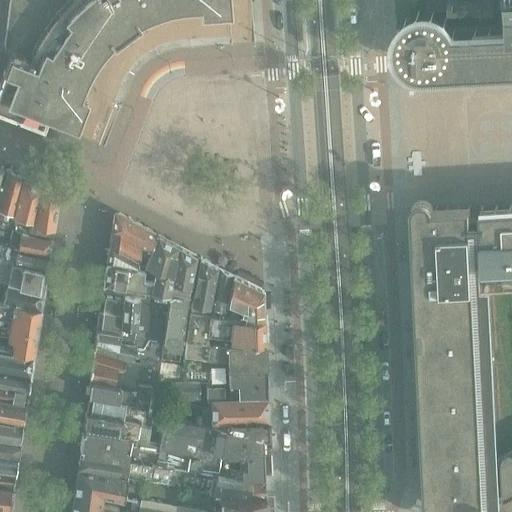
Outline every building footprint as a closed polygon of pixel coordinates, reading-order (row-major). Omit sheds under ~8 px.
[(9,0),(4,47),(12,50),(0,81),(0,107),(42,124),(46,112),(76,124),(86,97),(79,94),(81,86),(83,80),(87,73),(91,65),(96,58),(101,51),(106,45),(112,38),(114,40),(126,30),(138,22),(137,20),(144,16),(152,12),(160,10),(166,8),(175,6),(183,4),(192,4),(200,4),(201,12),(209,11),(217,10),(229,9),(228,0),(9,0)] [(495,0),(447,0),(447,9),(448,14),(496,14),(495,0)] [(511,39),(457,42),(457,41),(457,40),(457,36),(455,31),(454,28),(452,24),(449,21),(446,18),(442,16),(439,14),(436,13),(433,12),(431,12),(428,11),(425,11),(422,11),(420,12),(417,13),(413,14),(410,16),(407,18),(404,20),(402,23),(399,28),(397,32),(395,37),(395,42),(395,48),(397,53),(399,58),(402,62),(404,65),(407,67),(410,69),(413,71),(416,72),(420,73),(424,74),(428,74),(511,69),(511,39)] [(7,169),(0,193),(0,239),(6,241),(10,227),(23,177),(7,169)] [(10,227),(28,232),(41,186),(23,177),(10,227)] [(41,186),(28,232),(51,236),(52,227),(57,199),(41,186)] [(511,493),(511,203),(483,205),(483,203),(434,205),(434,204),(434,203),(433,201),(432,200),(432,199),(431,198),(429,197),(427,196),(425,195),(423,195),(421,195),(419,196),(417,197),(416,198),(415,199),(414,200),(413,202),(413,204),(413,206),(427,502),(426,503),(425,504),(423,506),(423,507),(422,509),(421,511),(490,511),(490,510),(499,510),(498,501),(507,496),(511,493)] [(141,244),(151,247),(156,232),(115,211),(112,228),(141,244)] [(6,241),(49,252),(51,236),(28,232),(10,227),(6,241)] [(141,244),(112,228),(109,244),(133,257),(147,261),(151,247),(141,244)] [(146,289),(170,293),(169,300),(163,338),(159,357),(177,359),(180,360),(195,253),(179,245),(156,232),(151,247),(147,261),(146,265),(156,271),(151,282),(147,282),(146,289)] [(6,241),(0,239),(0,256),(46,267),(49,252),(6,241)] [(133,257),(109,244),(107,261),(104,282),(146,289),(147,282),(141,280),(144,270),(131,268),(133,257)] [(0,278),(7,279),(43,289),(46,267),(0,256),(0,278)] [(192,301),(190,311),(212,313),(213,305),(217,264),(200,256),(192,301)] [(212,313),(226,314),(227,307),(231,272),(217,264),(213,305),(212,313)] [(248,280),(231,272),(227,307),(226,314),(241,316),(241,306),(247,306),(248,280)] [(7,279),(0,278),(0,296),(2,297),(40,307),(43,289),(7,279)] [(241,306),(241,316),(240,317),(264,318),(263,290),(260,287),(260,286),(248,280),(247,306),(241,306)] [(99,309),(122,314),(125,295),(102,290),(99,309)] [(119,339),(134,341),(141,297),(125,295),(122,314),(120,332),(119,339)] [(0,346),(33,352),(40,307),(2,297),(0,296),(0,346)] [(141,297),(134,341),(146,343),(147,335),(153,298),(141,297)] [(169,300),(153,298),(147,335),(163,338),(169,300)] [(137,376),(135,388),(133,400),(131,415),(141,417),(149,418),(156,378),(159,363),(159,357),(163,338),(147,335),(146,343),(134,341),(119,339),(120,332),(122,314),(99,309),(97,328),(94,343),(126,353),(140,358),(137,376)] [(226,314),(212,313),(190,311),(184,354),(205,356),(207,341),(229,343),(229,342),(265,346),(264,339),(264,318),(240,317),(241,316),(226,314)] [(207,341),(205,356),(229,358),(229,368),(266,369),(265,346),(229,342),(229,343),(207,341)] [(90,380),(117,385),(119,368),(125,369),(126,353),(94,343),(94,348),(90,376),(90,380)] [(0,369),(30,374),(33,352),(0,346),(0,369)] [(182,364),(182,367),(180,379),(200,379),(230,379),(266,380),(266,369),(229,368),(229,358),(205,356),(184,354),(182,364)] [(156,378),(171,378),(180,379),(182,367),(175,366),(175,365),(159,363),(156,378)] [(0,382),(28,387),(30,374),(0,369),(0,382)] [(200,379),(180,379),(171,378),(171,398),(200,399),(200,379)] [(266,380),(230,379),(230,392),(267,393),(266,380)] [(88,393),(133,400),(135,388),(117,385),(90,380),(88,393)] [(0,396),(26,401),(28,387),(0,382),(0,396)] [(202,410),(202,419),(211,420),(268,419),(267,397),(221,397),(221,384),(207,384),(206,398),(213,398),(212,411),(202,410)] [(133,400),(88,393),(86,407),(131,415),(133,400)] [(0,396),(0,415),(23,420),(26,401),(0,396)] [(84,425),(137,437),(141,417),(131,415),(86,407),(83,426),(84,425)] [(23,420),(0,415),(0,437),(19,440),(23,420)] [(171,466),(173,466),(185,469),(226,477),(225,455),(264,453),(264,451),(270,451),(269,435),(262,435),(199,424),(165,418),(160,441),(157,453),(156,460),(171,463),(171,466)] [(269,435),(268,419),(211,420),(202,419),(200,418),(199,424),(262,435),(269,435)] [(84,425),(80,450),(150,462),(151,459),(156,460),(157,453),(160,441),(144,438),(137,437),(84,425)] [(0,453),(17,455),(19,440),(0,437),(0,453)] [(150,462),(80,450),(78,463),(119,471),(128,473),(168,480),(170,471),(173,472),(173,466),(171,466),(171,463),(156,460),(151,459),(150,462)] [(0,469),(15,471),(17,455),(0,453),(0,469)] [(264,475),(264,453),(225,455),(226,477),(231,478),(264,475)] [(70,511),(117,511),(119,508),(100,505),(101,494),(122,498),(136,501),(140,479),(78,467),(70,511)] [(15,471),(0,469),(0,485),(13,487),(15,471)] [(231,478),(226,477),(185,469),(182,484),(199,487),(210,491),(219,492),(265,492),(264,475),(231,478)] [(0,504),(10,506),(13,487),(0,485),(0,504)] [(265,511),(265,492),(219,492),(219,507),(214,508),(213,511),(265,511)] [(206,511),(207,511),(142,500),(140,511),(138,511),(137,511),(206,511)]
